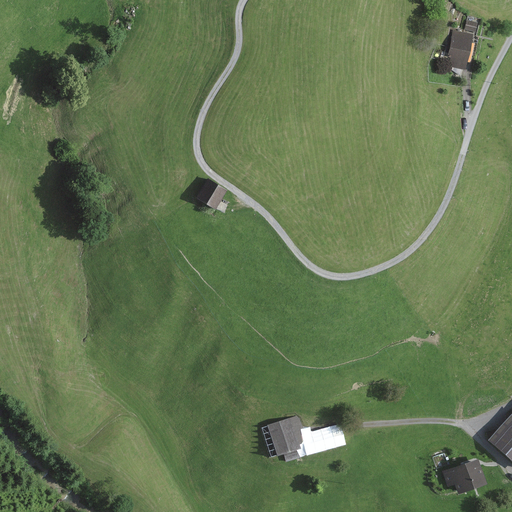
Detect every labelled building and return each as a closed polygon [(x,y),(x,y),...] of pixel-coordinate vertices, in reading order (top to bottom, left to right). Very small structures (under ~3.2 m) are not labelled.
[(477,31),(479,19),(468,17),(466,30),(477,31)] [(444,64),(460,69),(468,37),(452,33),(444,64)] [(223,196),(203,182),(189,201),(209,215),(223,196)] [(511,418),(492,440),(511,458),(511,418)] [(297,419),(261,426),(267,456),(303,448),(297,419)] [(474,461),(439,472),(447,497),(482,486),(474,461)]
